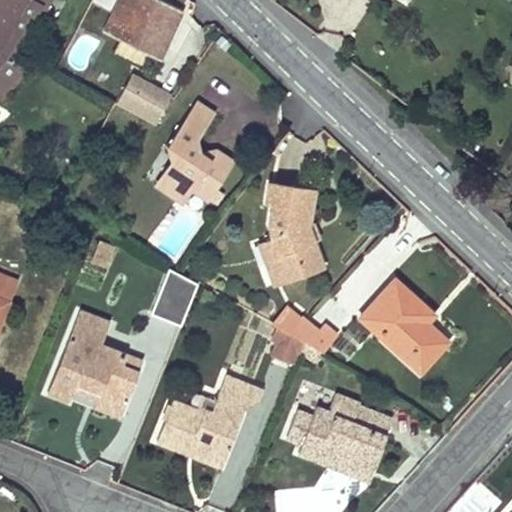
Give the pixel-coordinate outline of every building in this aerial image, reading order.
[(0,0),(0,94),(20,71),(7,60),(1,56),(16,31),(22,35),(38,7),(42,9),(47,0),(0,0)] [(118,0),(103,30),(125,41),(156,57),(158,58),(182,10),(162,0),(118,0)] [(7,60),(22,35),(16,31),(1,56),(7,60)] [(156,57),(125,41),(118,54),(149,70),(156,57)] [(128,72),(113,100),(154,123),(172,96),(128,72)] [(189,190),(204,202),(231,163),(213,150),(206,161),(198,153),(195,137),(213,114),(194,100),(164,143),(167,161),(176,166),(159,190),(178,204),(189,190)] [(198,153),(206,161),(213,150),(198,153)] [(167,161),(151,185),(159,190),(176,166),(167,161)] [(306,227),(314,192),(302,189),(268,184),(265,204),(272,205),(270,224),(273,237),(266,239),(276,275),(298,270),(297,266),(316,261),(311,245),(306,227)] [(319,243),(314,225),(306,227),(311,245),(319,243)] [(276,275),(266,239),(257,241),(269,285),(318,271),(316,261),(297,266),(298,270),(276,275)] [(180,323),(198,280),(167,267),(150,311),(180,323)] [(0,313),(13,280),(0,274),(0,313)] [(432,315),(392,278),(359,316),(417,369),(444,341),(426,324),(432,315)] [(299,318),(285,305),(272,320),(274,321),(288,329),(299,318)] [(108,323),(78,311),(46,389),(67,398),(73,384),(96,394),(92,401),(119,412),(136,369),(121,362),(125,353),(100,342),(108,323)] [(299,318),(288,329),(299,338),(312,324),(301,315),(299,318)] [(289,359),(293,350),(297,352),(301,340),(299,338),(288,329),(274,321),(270,331),(278,334),(271,352),(289,359)] [(320,351),(301,340),(297,352),(314,361),(320,351)] [(140,359),(125,353),(121,362),(136,369),(140,359)] [(193,408),(171,401),(155,439),(191,454),(195,443),(223,454),(240,409),(256,401),(260,391),(223,376),(214,399),(207,413),(193,408)] [(214,399),(200,394),(193,408),(207,413),(214,399)] [(350,420),(315,406),(309,419),(294,413),(284,439),(299,445),(297,451),(332,465),(335,455),(369,469),(390,417),(356,404),(350,420)] [(195,443),(191,454),(219,465),(223,454),(195,443)] [(369,469),(335,455),(332,465),(366,478),(369,469)]
